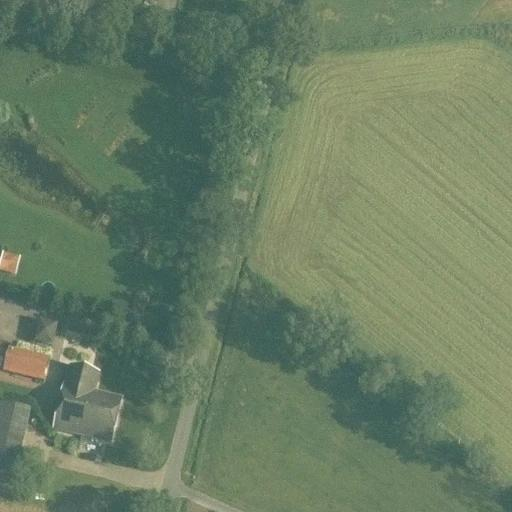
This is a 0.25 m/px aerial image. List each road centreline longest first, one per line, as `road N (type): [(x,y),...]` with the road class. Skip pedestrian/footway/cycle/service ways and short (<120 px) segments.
road 1 (unclassified): [(154,511),(278,0)]
road 2 (track): [(256,88),(0,26)]
